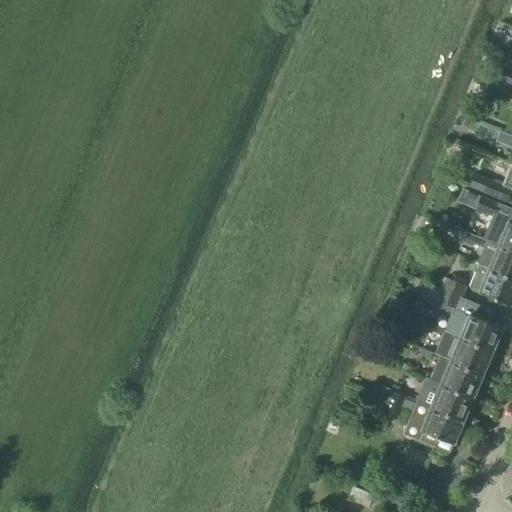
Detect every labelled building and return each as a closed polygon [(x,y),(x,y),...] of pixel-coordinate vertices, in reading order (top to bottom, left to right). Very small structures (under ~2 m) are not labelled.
[(511,137),(499,132),(494,142),(511,149),(511,148),(511,137)] [(505,178),(503,185),(474,173),(468,185),(507,201),(511,189),(511,163),(511,164),(505,178)] [(474,213),(494,221),(500,204),(480,197),(474,213)] [(494,228),(488,241),(487,242),(511,252),(511,222),(498,217),(494,228)] [(479,264),(478,265),(511,279),(511,252),(487,242),(488,241),(477,236),(477,237),(466,232),(461,241),(473,246),(474,244),(483,248),(477,263),(479,264)] [(511,279),(478,265),(469,287),(511,305),(511,304),(511,279)] [(466,286),(446,278),(442,289),(462,298),(466,286)] [(473,308),(460,302),(462,298),(442,289),(441,290),(428,285),(422,298),(426,302),(432,306),(439,309),(446,311),(454,312),(445,332),(492,351),(502,328),(470,315),(473,308)] [(436,355),(440,356),(440,357),(483,375),(492,351),(445,332),(436,355)] [(483,375),(440,357),(430,380),(473,398),(483,375)] [(473,398),(430,380),(425,378),(415,401),(431,407),(463,421),(473,398)] [(402,407),(413,412),(404,435),(450,454),(463,421),(431,407),(415,401),(382,387),(378,398),(370,395),(365,408),(383,415),(396,420),(402,407)] [(370,508),(373,495),(353,487),(347,499),(370,508)]
